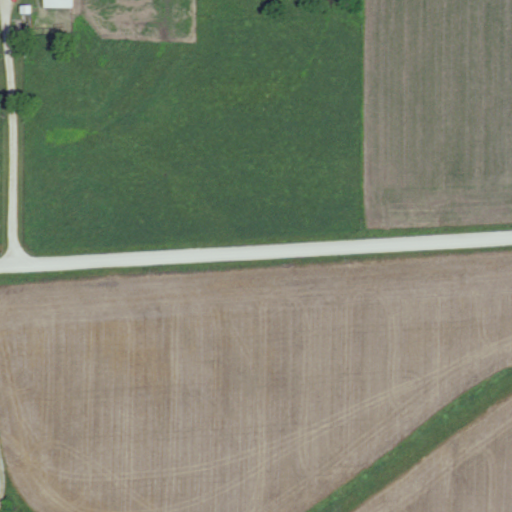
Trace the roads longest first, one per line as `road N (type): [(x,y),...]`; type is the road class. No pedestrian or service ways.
road 1 (residential): [(511,239),(0,263)]
road 2 (residential): [(13,263),(10,0)]
